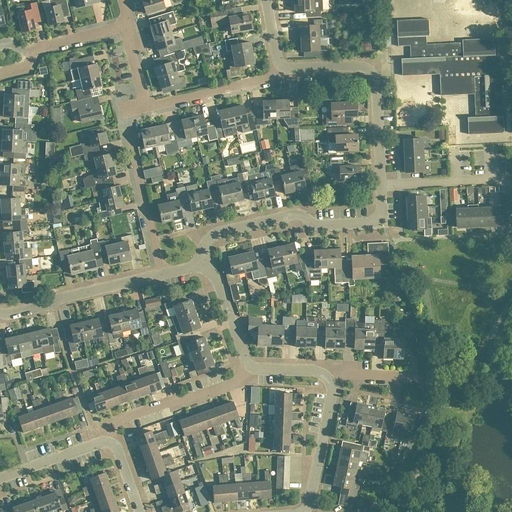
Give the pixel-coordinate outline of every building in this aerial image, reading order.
[(62,20),(69,18),(64,0),(57,0),(48,2),(50,9),(44,11),(48,27),(63,23),(62,20)] [(160,0),(145,0),(141,1),(145,15),(163,9),(160,0)] [(306,0),(295,1),(295,2),(292,2),(292,11),(295,11),(296,14),(308,13),(309,19),(321,18),(321,12),(323,12),(322,0),(306,0)] [(16,10),(17,15),(21,34),(34,30),(31,19),(38,17),(35,5),(16,10)] [(210,24),(226,21),(224,12),(208,15),(210,24)] [(153,39),(170,34),(167,27),(175,25),(171,13),(159,17),(161,23),(149,27),(153,39)] [(231,34),(250,30),(248,15),(228,19),(231,34)] [(502,107),(501,76),(500,56),(494,56),(493,40),(462,41),(462,44),(424,46),(423,41),(428,40),(428,20),(396,22),(397,47),(413,47),(414,60),(401,60),(402,77),(439,75),(440,97),(474,95),(475,118),(467,119),(468,135),(504,134),(503,117),(501,117),(500,107),(502,107)] [(314,27),(301,28),(302,40),(320,40),(326,39),(326,21),(314,22),(314,27)] [(172,41),(170,34),(153,39),(157,52),(166,49),(168,56),(175,54),(183,51),(189,49),(187,41),(181,43),(180,39),(172,41)] [(226,53),(232,52),(233,58),(251,54),(249,43),(237,45),(236,40),(224,42),(226,53)] [(327,46),(320,46),(320,40),(302,40),(302,53),(315,53),(315,58),(328,58),(327,46)] [(362,57),(370,57),(369,46),(361,46),(362,57)] [(175,54),(168,56),(163,57),(165,65),(154,69),(157,79),(175,73),(183,71),(182,66),(178,66),(177,61),(182,60),(184,55),(183,51),(175,54)] [(225,72),(227,79),(243,75),(242,67),(253,65),(251,54),(233,58),(235,67),(229,68),(229,71),(225,72)] [(70,71),(71,75),(69,76),(71,83),(98,77),(98,76),(98,75),(99,73),(98,67),(96,66),(95,66),(95,65),(84,68),(82,60),(68,63),(70,71)] [(175,73),(157,79),(160,90),(171,86),(173,91),(185,87),(181,78),(177,79),(175,73)] [(74,89),(75,93),(77,102),(91,98),(89,90),(100,87),(98,77),(71,83),(72,89),(74,89)] [(208,83),(207,78),(197,81),(199,86),(208,83)] [(16,90),(16,93),(14,93),(12,95),(12,96),(4,96),(3,107),(22,108),(27,109),(28,91),(30,91),(31,83),(16,82),(16,90)] [(390,101),(391,111),(405,110),(404,100),(390,101)] [(80,123),(101,118),(97,104),(84,108),(83,102),(69,105),(72,116),(78,115),(80,123)] [(252,117),(254,126),(269,126),(269,121),(276,120),(275,102),(261,103),(262,110),(250,111),(252,117)] [(275,102),(276,120),(282,120),(282,122),(287,130),(297,129),(297,114),(287,115),(287,102),(275,102)] [(344,119),(355,118),(354,104),(331,106),(332,119),(325,119),(325,127),(344,126),(344,119)] [(14,119),(14,126),(26,126),(27,115),(22,115),(22,108),(3,107),(3,118),(14,119)] [(254,126),(252,117),(245,118),(242,107),(230,110),(234,127),(240,126),(242,134),(255,131),(254,126)] [(216,140),(223,138),(236,135),(234,127),(230,110),(217,113),(220,124),(213,126),(216,140)] [(192,119),(196,137),(206,135),(208,142),(216,140),(213,126),(204,128),(202,117),(192,119)] [(196,137),(192,119),(180,122),(183,134),(174,136),(177,149),(191,146),(189,139),(196,137)] [(2,131),(1,142),(21,143),(26,143),(26,132),(33,133),(33,126),(26,126),(14,126),(14,132),(2,131)] [(165,127),(153,130),(156,147),(164,145),(166,152),(167,157),(178,154),(177,149),(174,136),(174,134),(167,136),(165,127)] [(81,150),(83,157),(95,154),(94,148),(107,145),(105,134),(103,134),(101,129),(86,133),(89,144),(80,146),(81,150)] [(335,153),(357,152),(356,136),(341,137),(340,129),(326,130),(326,138),(334,137),(334,144),(327,145),(327,155),(336,154),(335,153)] [(156,147),(153,130),(140,133),(144,150),(151,148),(154,160),(159,158),(156,147)] [(405,152),(423,151),(422,140),(405,141),(405,152)] [(271,151),(269,141),(262,143),(264,153),(271,151)] [(1,142),(1,153),(2,153),(13,154),(12,160),(25,160),(26,143),(21,143),(1,142)] [(46,144),(45,160),(54,160),(55,145),(46,144)] [(406,163),(414,162),(423,162),(423,151),(405,152),(406,163)] [(95,154),(83,157),(84,162),(93,160),(96,171),(112,167),(110,156),(96,159),(95,154)] [(28,161),(25,160),(12,160),(12,166),(0,165),(0,166),(0,175),(18,177),(24,177),(24,166),(27,166),(28,161)] [(340,182),(358,181),(357,168),(342,169),(342,161),(329,162),(330,173),(339,172),(340,182)] [(406,174),(424,173),(423,162),(414,162),(406,163),(406,174)] [(290,175),(295,193),(305,190),(301,176),(307,175),(304,163),(298,164),(299,165),(289,168),(290,175)] [(257,175),(264,200),(274,198),(271,184),(276,183),(273,171),(272,166),(265,167),(265,174),(257,175)] [(97,176),(88,178),(82,181),(84,190),(91,189),(103,186),(101,180),(115,177),(112,167),(96,171),(97,176)] [(273,171),(276,183),(281,181),(284,195),(295,193),(290,175),(280,178),(278,170),(273,171)] [(241,175),(244,187),(249,186),(253,203),(264,200),(257,175),(248,178),(247,173),(241,175)] [(0,186),(12,187),(12,193),(24,193),(24,182),(18,182),(18,177),(0,175),(0,186)] [(226,180),(232,204),(242,202),(239,188),(244,187),(241,175),(236,176),(237,179),(227,181),(227,180),(226,180)] [(232,204),(226,180),(221,182),(219,176),(210,178),(211,182),(213,194),(218,193),(222,207),(232,204)] [(160,177),(150,179),(149,179),(151,185),(162,183),(160,177)] [(207,191),(197,194),(201,212),(211,209),(208,195),(213,194),(211,182),(205,184),(207,191)] [(104,191),(103,186),(91,189),(93,198),(96,197),(98,204),(120,199),(117,188),(104,191)] [(197,194),(196,186),(180,190),(183,201),(187,200),(191,214),(201,212),(197,194)] [(177,203),(183,201),(180,190),(174,191),(175,193),(165,196),(167,205),(171,222),(182,220),(177,203)] [(500,207),(489,207),(490,227),(501,227),(501,222),(508,221),(507,200),(506,192),(499,192),(499,200),(500,207)] [(19,204),(25,204),(24,193),(12,193),(12,199),(0,200),(0,206),(0,212),(19,211),(19,204)] [(62,196),(64,207),(73,205),(70,194),(62,196)] [(408,209),(428,209),(428,208),(426,208),(425,198),(407,198),(408,209)] [(109,211),(122,208),(120,199),(98,204),(99,209),(96,210),(98,221),(111,218),(109,211)] [(161,225),(171,222),(167,205),(156,207),(161,225)] [(467,208),(468,228),(479,228),(478,208),(478,206),(467,207),(467,208)] [(490,227),(489,207),(478,208),(479,228),(490,227)] [(468,228),(467,208),(456,209),(457,217),(455,217),(455,224),(457,223),(457,229),(468,228)] [(408,220),(431,219),(428,219),(428,209),(408,209),(408,220)] [(19,211),(0,212),(0,211),(0,219),(1,220),(1,221),(13,221),(13,228),(26,227),(25,216),(28,216),(27,210),(19,211)] [(431,219),(408,220),(409,231),(414,231),(414,233),(421,233),(421,231),(424,231),(425,238),(432,238),(431,231),(431,219)] [(26,232),(26,227),(13,228),(14,234),(2,235),(2,236),(1,237),(1,244),(3,245),(3,246),(22,244),(22,243),(21,237),(29,237),(29,232),(26,232)] [(115,245),(119,264),(130,262),(127,250),(133,248),(131,236),(120,239),(121,244),(115,245)] [(99,257),(96,244),(95,240),(89,242),(90,246),(77,249),(83,272),(95,269),(102,267),(100,260),(99,257)] [(109,247),(108,242),(96,244),(99,257),(100,260),(106,259),(108,267),(119,264),(115,245),(109,247)] [(28,243),(22,243),(22,244),(3,246),(3,247),(1,248),(2,254),(4,255),(4,256),(5,256),(5,262),(16,261),(18,261),(31,260),(30,249),(29,249),(28,243)] [(282,248),(279,249),(284,268),(293,265),(295,274),(305,271),(304,267),(301,255),(294,257),(291,246),(290,246),(290,245),(282,247),(282,248)] [(346,272),(347,284),(347,288),(353,287),(352,279),(377,278),(377,265),(386,265),(385,245),(367,246),(367,258),(351,259),(352,272),(346,272)] [(77,249),(57,254),(61,268),(68,266),(70,275),(83,272),(77,249)] [(269,264),(263,266),(266,278),(266,281),(276,278),(274,270),(284,268),(279,249),(275,250),(275,249),(267,251),(267,252),(266,252),(269,264)] [(304,267),(305,271),(308,282),(320,282),(320,270),(326,270),(325,251),(312,252),(313,265),(304,267)] [(325,251),(326,270),(333,269),(333,285),(347,284),(346,272),(346,268),(339,269),(338,251),(325,251)] [(240,257),(244,274),(250,273),(252,282),(266,278),(263,266),(262,264),(255,266),(252,254),(240,257)] [(244,274),(240,257),(227,260),(230,272),(224,273),(227,287),(240,284),(238,276),(244,274)] [(18,261),(18,267),(6,268),(7,279),(25,278),(24,271),(31,270),(31,260),(18,261)] [(25,282),(25,278),(7,279),(7,290),(21,289),(21,295),(34,294),(33,282),(25,282)] [(135,305),(143,305),(143,293),(135,293),(135,305)] [(205,297),(196,302),(199,309),(208,304),(205,297)] [(163,306),(168,318),(170,319),(193,311),(189,302),(183,304),(180,298),(170,301),(171,303),(163,306)] [(150,308),(160,307),(160,299),(149,299),(150,308)] [(140,334),(141,337),(147,336),(141,313),(137,314),(136,311),(127,313),(131,332),(132,336),(140,334)] [(196,319),(193,311),(170,319),(171,319),(174,327),(196,319)] [(117,315),(121,334),(131,332),(127,313),(117,315)] [(111,331),(106,332),(109,345),(115,343),(114,340),(122,339),(121,334),(117,315),(107,318),(111,331)] [(293,348),(303,349),(304,329),(304,322),(294,322),(295,318),(289,318),(289,325),(289,332),(294,332),(293,348)] [(200,330),(196,319),(174,327),(177,336),(174,337),(176,343),(189,338),(187,334),(200,330)] [(255,347),(269,348),(269,327),(259,327),(260,319),(247,319),(246,333),(256,333),(255,347)] [(319,332),(319,319),(314,319),(314,329),(304,329),(303,349),(313,349),(314,332),(319,332)] [(323,349),(333,350),(334,323),(324,323),(324,319),(319,319),(319,332),(323,333),(323,349)] [(109,345),(106,332),(101,333),(98,320),(88,323),(92,341),(98,339),(98,343),(102,342),(103,346),(109,345)] [(348,333),(349,320),(343,320),(343,324),(334,323),(333,350),(342,350),(343,333),(348,333)] [(352,350),(362,350),(363,331),(363,324),(354,324),(354,320),(349,320),(348,333),(353,333),(352,350)] [(363,331),(362,350),(372,351),(372,334),(378,334),(378,321),(373,321),(373,325),(363,324),(363,331)] [(383,321),(378,321),(378,334),(383,335),(383,340),(382,340),(382,360),(392,360),(392,329),(392,334),(383,334),(383,321)] [(89,344),(93,343),(92,341),(88,323),(78,325),(83,343),(88,342),(89,344)] [(83,343),(78,325),(69,327),(73,340),(68,341),(71,354),(77,353),(75,345),(83,343)] [(289,325),(281,325),(281,328),(269,327),(269,348),(280,348),(280,344),(288,345),(289,332),(289,325)] [(415,334),(408,334),(408,330),(392,329),(392,360),(401,360),(401,357),(408,357),(408,346),(414,347),(415,334)] [(43,356),(53,353),(53,355),(59,353),(57,342),(52,343),(49,330),(37,333),(43,354),(42,354),(42,355),(43,356)] [(43,354),(37,333),(26,336),(31,357),(42,355),(42,354),(43,354)] [(31,357),(26,336),(14,339),(20,360),(31,357)] [(182,357),(189,355),(189,354),(207,347),(203,339),(191,344),(189,338),(176,343),(182,357)] [(20,360),(14,339),(4,341),(7,354),(1,356),(2,367),(10,365),(10,363),(20,360)] [(207,347),(189,354),(189,355),(192,363),(210,356),(207,347)] [(213,366),(210,356),(192,363),(195,371),(188,373),(190,380),(209,373),(207,368),(213,366)] [(165,363),(159,365),(164,380),(170,378),(165,363)] [(141,370),(149,395),(160,391),(155,376),(148,378),(145,368),(141,370)] [(133,383),(139,398),(149,395),(141,370),(137,371),(140,381),(133,383)] [(26,383),(37,379),(35,371),(24,375),(26,383)] [(119,378),(128,402),(139,398),(133,383),(127,385),(123,376),(119,378)] [(112,391),(117,406),(128,402),(119,378),(115,379),(118,388),(112,391)] [(98,385),(106,410),(117,406),(112,391),(105,393),(102,383),(98,385)] [(106,410),(98,385),(94,386),(97,396),(90,398),(95,413),(106,410)] [(21,399),(18,388),(7,391),(10,402),(21,399)] [(57,394),(65,419),(76,415),(71,400),(64,402),(61,393),(57,394)] [(55,423),(65,419),(57,394),(52,396),(56,405),(49,407),(55,423)] [(275,395),(274,407),(290,407),(291,396),(275,395)] [(44,427),(55,423),(49,407),(43,410),(39,400),(35,402),(44,427)] [(44,427),(35,402),(31,403),(34,413),(27,415),(33,430),(44,427)] [(221,408),(227,423),(234,421),(237,431),(241,429),(232,404),(221,408)] [(364,406),(355,404),(354,412),(348,411),(344,427),(355,429),(356,425),(360,426),(364,406)] [(370,428),(370,424),(374,408),(364,406),(360,426),(370,428)] [(290,414),(290,407),(274,407),(274,418),(300,419),(300,414),(290,414)] [(22,434),(33,430),(27,415),(21,418),(18,408),(13,410),(22,434)] [(211,412),(220,437),(224,436),(220,426),(227,423),(221,408),(211,412)] [(386,424),(387,420),(389,412),(384,411),(384,410),(374,408),(370,424),(370,428),(380,430),(379,432),(385,433),(386,424)] [(200,415),(206,431),(212,429),(216,438),(220,437),(211,412),(200,415)] [(399,439),(402,424),(404,415),(395,413),(393,422),(387,420),(386,424),(385,433),(391,434),(390,437),(399,439)] [(189,419),(198,445),(203,443),(199,433),(206,431),(200,415),(189,419)] [(402,424),(399,439),(400,439),(415,442),(415,439),(418,426),(420,419),(414,418),(414,417),(404,415),(402,424)] [(300,419),(274,418),(273,429),(289,430),(290,423),(300,423),(300,419)] [(198,445),(189,419),(178,423),(184,439),(191,436),(194,446),(198,445)] [(173,424),(166,426),(169,438),(177,436),(173,424)] [(289,430),(273,429),(273,440),(289,441),(289,437),(289,430)] [(135,438),(139,449),(164,440),(163,436),(153,440),(150,433),(135,438)] [(235,437),(239,446),(246,442),(242,433),(235,437)] [(143,460),(158,455),(156,448),(166,445),(164,440),(139,449),(143,460)] [(289,441),(273,440),(272,452),(288,453),(289,446),(299,446),(299,441),(292,441),(289,441)] [(340,449),(338,458),(357,462),(360,463),(365,464),(367,454),(362,453),(361,453),(361,450),(362,446),(344,443),(343,443),(342,449),(340,449)] [(209,447),(202,450),(205,458),(212,455),(209,447)] [(143,460),(147,471),(172,462),(170,458),(161,461),(158,455),(143,460)] [(338,458),(336,468),(367,474),(368,470),(356,467),(357,462),(338,458)] [(160,478),(166,476),(163,470),(173,466),(172,462),(147,471),(151,482),(160,479),(160,478)] [(367,474),(336,468),(334,477),(353,481),(354,476),(366,479),(367,474)] [(164,489),(179,483),(176,472),(166,476),(160,478),(160,479),(163,485),(164,489)] [(257,484),(259,500),(270,499),(268,473),(263,474),(264,484),(257,484)] [(83,494),(108,485),(104,475),(89,480),(91,487),(81,490),(83,494)] [(234,486),(236,502),(247,501),(245,475),(241,476),(241,485),(234,486)] [(245,475),(247,501),(259,500),(257,484),(250,485),(249,475),(245,475)] [(225,503),(222,477),(218,478),(219,488),(212,488),(213,504),(225,503)] [(222,477),(225,503),(236,502),(234,486),(227,487),(227,477),(222,477)] [(345,496),(350,498),(355,499),(356,492),(358,491),(360,483),(353,481),(334,477),(332,486),(340,488),(339,495),(345,496)] [(168,500),(183,494),(179,483),(164,489),(165,493),(166,493),(168,500)] [(96,502),(112,496),(108,485),(83,494),(84,499),(94,495),(96,502)] [(202,487),(194,489),(198,499),(205,496),(202,487)] [(43,496),(48,511),(52,511),(60,509),(60,511),(64,511),(67,511),(62,499),(57,501),(54,492),(43,496)] [(183,494),(168,500),(170,506),(166,507),(167,507),(160,510),(160,511),(185,511),(188,511),(186,506),(187,505),(183,494)] [(48,511),(43,496),(32,500),(36,511),(48,511)] [(112,496),(96,502),(99,509),(89,511),(101,511),(116,507),(112,496)] [(354,510),(357,499),(355,499),(350,498),(348,509),(354,510)] [(36,511),(32,500),(21,504),(24,511),(36,511)] [(362,500),(360,511),(363,511),(366,511),(368,501),(362,500)]
